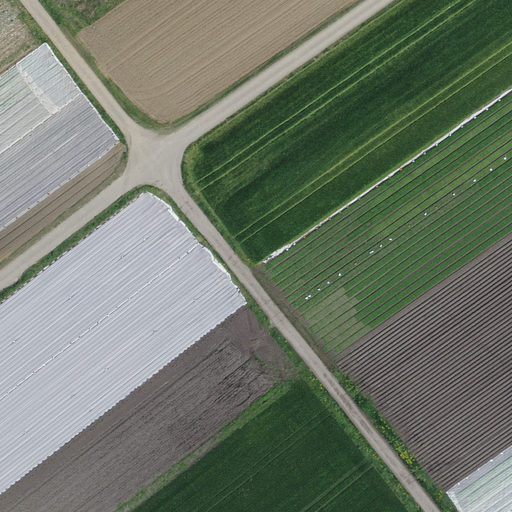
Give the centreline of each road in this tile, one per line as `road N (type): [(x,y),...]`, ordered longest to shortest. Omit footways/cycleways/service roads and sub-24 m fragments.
road 1 (track): [(47,0),(170,150),(435,511)]
road 2 (track): [(392,0),(170,150),(0,283)]
